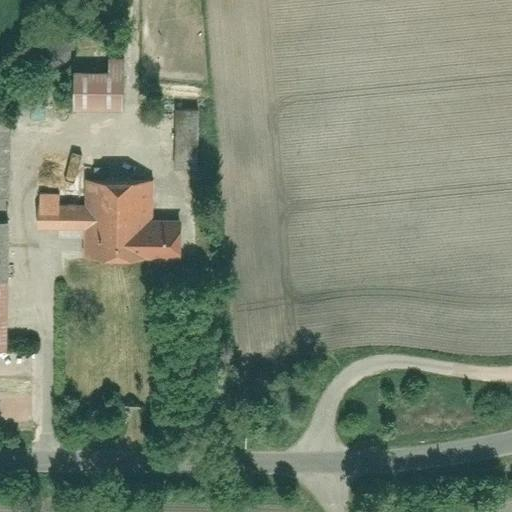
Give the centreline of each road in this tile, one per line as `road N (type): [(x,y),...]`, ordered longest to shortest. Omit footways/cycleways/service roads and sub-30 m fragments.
road 1 (residential): [(511,443),(404,458),(0,461)]
road 2 (track): [(317,460),(328,405),(361,365),(511,374)]
